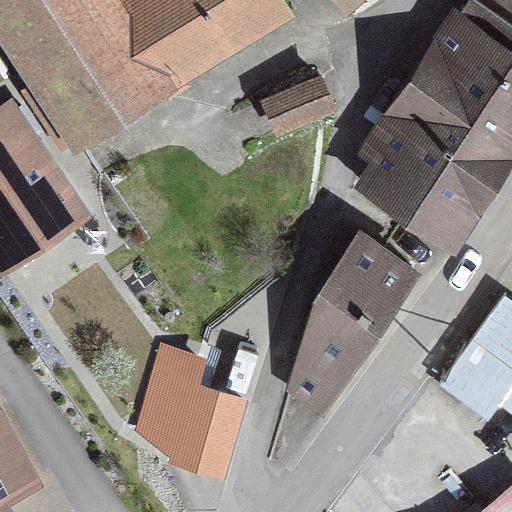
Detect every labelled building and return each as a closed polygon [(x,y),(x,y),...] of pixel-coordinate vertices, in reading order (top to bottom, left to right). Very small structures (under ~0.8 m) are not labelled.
[(108,0),(0,0),(0,17),(78,135),(163,82),(169,91),(184,81),(178,71),(282,6),(278,0),(129,0),(114,10),(108,0)] [(468,0),(461,12),(457,9),(368,141),(385,151),(363,184),(451,241),(511,148),(511,23),(476,0),(468,0)] [(319,75),(294,87),(306,114),(332,102),(319,75)] [(280,126),(306,114),(294,87),(268,99),(280,126)] [(0,250),(5,258),(76,210),(8,108),(0,113),(0,250)] [(314,299),(290,382),(322,403),(412,267),(359,231),(314,299)] [(511,409),(511,297),(504,292),(439,381),(487,416),(499,400),(511,409)] [(195,383),(201,360),(160,348),(139,423),(170,444),(223,459),(241,397),(195,383)] [(0,491),(26,477),(0,429),(0,491)] [(511,511),(511,492),(487,511),(511,511)]
